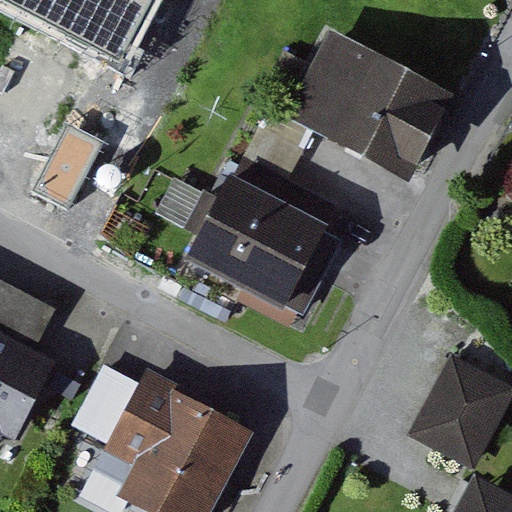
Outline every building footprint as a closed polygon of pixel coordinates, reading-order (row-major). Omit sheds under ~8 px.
[(435,71),(343,21),(296,109),(388,158),(435,71)] [(362,223),(257,165),(207,255),(312,313),(362,223)] [(73,305),(0,267),(0,437),(4,440),(73,305)] [(511,430),(511,371),(474,351),(428,434),(491,469),(511,430)] [(214,511),(260,430),(147,368),(93,466),(177,511),(214,511)] [(511,511),(511,484),(493,474),(473,511),(511,511)]
